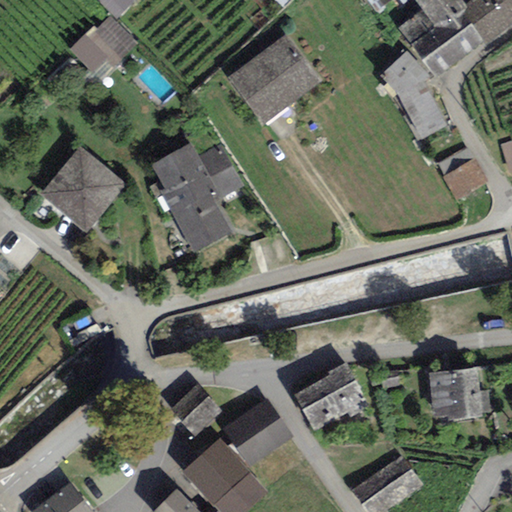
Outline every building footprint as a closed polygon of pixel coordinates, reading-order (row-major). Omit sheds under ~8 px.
[(134,2),(131,0),(97,0),(116,19),(134,2)] [(375,14),(393,0),(366,0),(366,1),(375,14)] [(459,9),(464,5),(460,0),(414,0),(422,11),(438,32),(462,14),(459,9)] [(484,42),(486,45),(511,25),(511,0),(470,0),(464,5),(459,9),(462,14),(484,42)] [(437,78),(484,42),(462,14),(438,32),(422,11),(397,29),(437,78)] [(114,67),(138,43),(110,15),(97,29),(93,25),(69,50),(93,73),(106,59),(114,67)] [(320,83),(286,36),(229,78),(264,125),(320,83)] [(429,78),(407,51),(380,76),(398,95),(421,140),(446,127),(423,83),(429,78)] [(511,173),(511,141),(500,146),(509,174),(511,173)] [(194,255),(232,234),(214,202),(243,186),(220,146),(198,159),(190,145),(152,166),(165,189),(159,193),(194,255)] [(126,184),(79,148),(41,193),(85,233),(126,184)] [(487,182),(474,159),(444,177),(457,200),(487,182)] [(367,402),(346,363),(328,373),(330,376),(294,397),(314,431),(367,402)] [(476,368),(428,374),(434,419),(447,417),(447,421),(481,417),(481,412),(490,411),(488,392),(479,393),(476,368)] [(222,411),(197,386),(170,411),(194,436),(222,411)] [(294,437),(267,400),(223,429),(250,467),(294,437)] [(183,472),(198,489),(233,457),(236,454),(221,437),(183,472)] [(213,505),(248,473),(251,470),(236,454),(233,457),(198,489),(213,505)] [(365,511),(387,511),(424,485),(400,454),(350,491),(365,511)] [(219,511),(246,511),(266,494),(248,473),(213,505),(219,511)] [(92,511),(71,483),(32,511),(92,511)] [(199,511),(177,490),(154,511),(199,511)]
